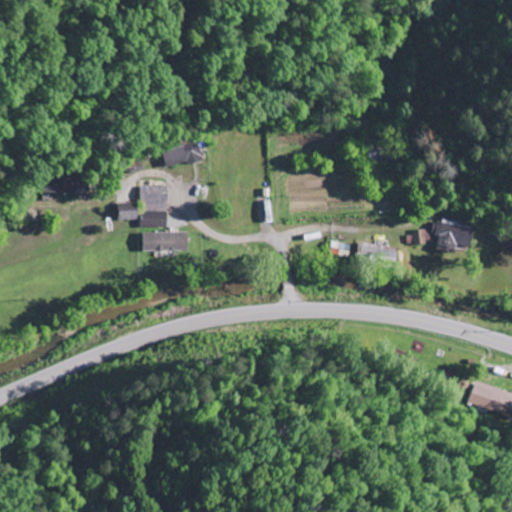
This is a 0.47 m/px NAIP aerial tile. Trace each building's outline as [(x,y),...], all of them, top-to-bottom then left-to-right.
[(143,222),(143,229),(169,230),(170,189),(142,188),(142,205),(120,204),(120,221),(143,222)] [(436,251),(471,256),(475,228),(441,222),(436,251)] [(144,234),(144,252),(193,253),(193,235),(144,234)] [(378,258),(400,262),(403,252),(366,244),(362,262),(377,265),(378,258)] [(470,405),(511,419),(511,394),(478,383),(470,405)]
